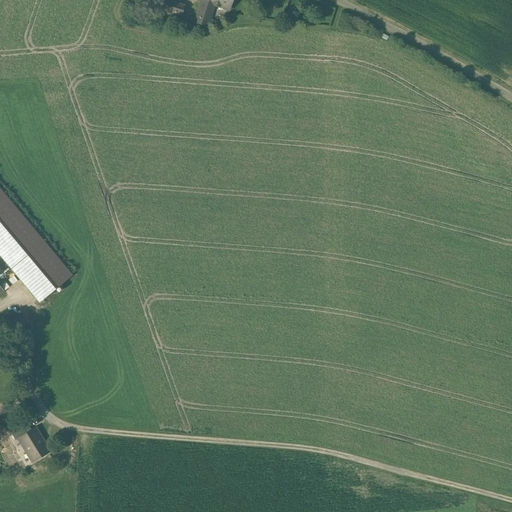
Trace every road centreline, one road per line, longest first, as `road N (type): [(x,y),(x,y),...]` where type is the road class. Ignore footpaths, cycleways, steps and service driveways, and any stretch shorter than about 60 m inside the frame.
road 1 (track): [(67,420),(330,447),(511,496)]
road 2 (unclassified): [(511,97),(341,0)]
